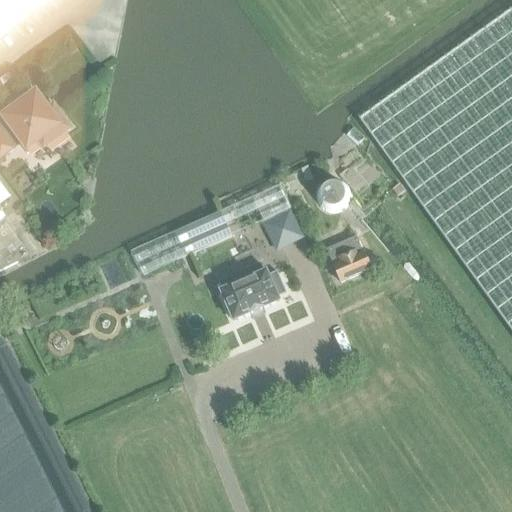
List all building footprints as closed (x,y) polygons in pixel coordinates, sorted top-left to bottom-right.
[(0,0),(0,220),(6,216),(0,207),(0,34),(46,0),(0,0)] [(511,10),(358,120),(511,333),(511,10)] [(0,159),(16,148),(21,155),(34,146),(39,153),(70,130),(50,103),(44,107),(32,90),(0,113),(0,159)] [(0,202),(11,194),(0,179),(0,202)] [(340,182),(333,181),(327,182),(321,186),(318,191),(316,198),(317,204),(321,210),(327,214),(333,215),(340,214),(346,210),(349,204),(351,198),(349,191),(346,186),(340,182)] [(399,186),(392,192),(398,198),(404,193),(399,186)] [(275,253),(302,240),(288,213),(262,226),(275,253)] [(221,215),(175,235),(185,258),(231,238),(226,226),(221,215)] [(175,235),(131,255),(141,277),(185,258),(175,235)] [(342,283),(370,270),(365,259),(355,238),(327,251),(342,283)] [(373,255),(365,259),(370,270),(378,266),(373,255)] [(220,285),(224,294),(222,295),(236,324),(281,303),(279,299),(287,295),(278,274),(269,278),(267,274),(265,275),(261,266),(220,285)]
